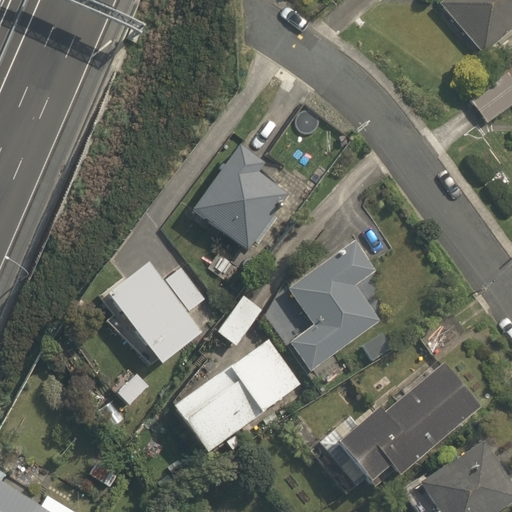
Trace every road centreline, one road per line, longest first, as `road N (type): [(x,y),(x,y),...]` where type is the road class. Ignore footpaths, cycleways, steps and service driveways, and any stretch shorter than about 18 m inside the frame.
road 1 (residential): [(280,20),(342,60),(391,106),(511,285)]
road 2 (motorway): [(74,0),(0,170)]
